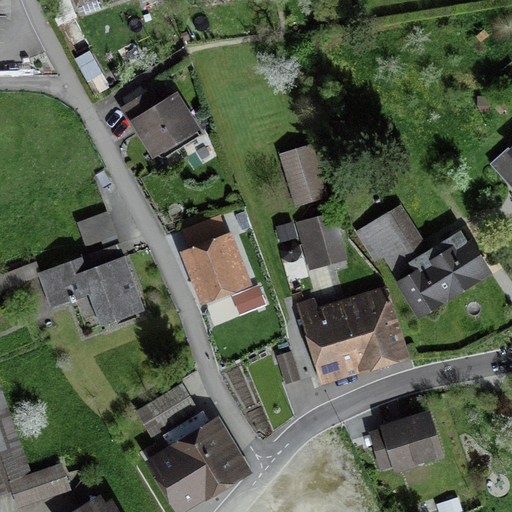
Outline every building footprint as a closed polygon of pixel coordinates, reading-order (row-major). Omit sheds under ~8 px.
[(77,0),(84,16),(129,0),(77,0)] [(152,92),(123,110),(131,124),(137,120),(156,152),(194,129),(173,95),(159,104),(152,92)] [(511,146),(511,147),(491,165),(511,188),(511,146)] [(318,149),(284,158),(299,212),(333,203),(318,149)] [(402,210),(366,236),(429,322),(498,272),(469,231),(435,255),(402,210)] [(104,213),(79,222),(87,244),(112,236),(104,213)] [(339,217),(300,227),(312,275),(351,265),(339,217)] [(230,239),(189,254),(205,298),(246,283),(230,239)] [(83,257),(39,273),(52,309),(104,290),(116,321),(146,310),(126,255),(87,269),(83,257)] [(393,291),(307,316),(329,390),(415,364),(393,291)] [(295,356),(278,362),(288,391),(305,385),(295,356)] [(186,390),(139,416),(154,443),(201,416),(186,390)] [(0,495),(13,491),(18,507),(72,487),(64,465),(33,477),(8,408),(0,410),(0,495)] [(146,457),(183,511),(249,466),(211,412),(146,457)] [(436,415),(372,436),(384,474),(398,469),(400,478),(451,462),(436,415)] [(125,511),(121,504),(114,508),(111,503),(94,511),(125,511)]
